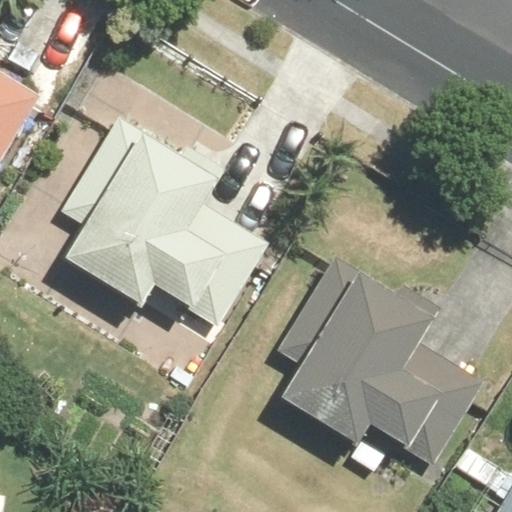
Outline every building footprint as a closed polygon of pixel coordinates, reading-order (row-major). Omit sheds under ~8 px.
[(0,27),(5,19),(0,15),(0,174),(47,92),(0,64),(0,27)] [(153,129),(125,114),(70,213),(85,221),(66,255),(219,341),(277,237),(214,202),(235,165),(157,122),(153,129)] [(450,305),(346,244),(284,348),(305,360),(286,392),(371,443),(381,427),(438,461),(488,377),(428,341),(450,305)] [(0,511),(8,511),(12,490),(0,487),(0,511)] [(511,511),(511,496),(502,511),(511,511)]
